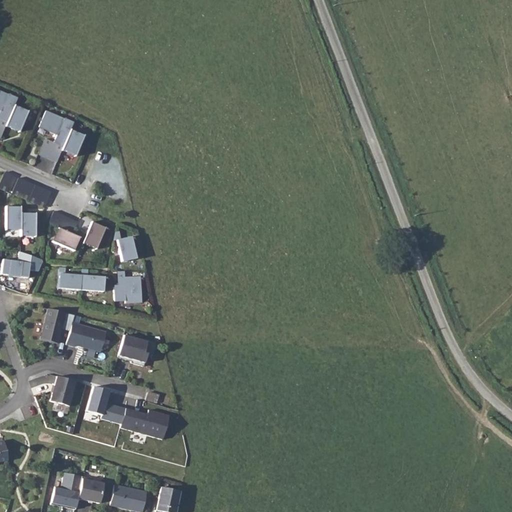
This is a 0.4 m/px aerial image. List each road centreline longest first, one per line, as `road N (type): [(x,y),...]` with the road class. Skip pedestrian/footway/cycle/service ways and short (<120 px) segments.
road 1 (unclassified): [(316,0),(450,349),(511,414)]
road 2 (track): [(315,46),(433,348),(455,391),(511,439)]
